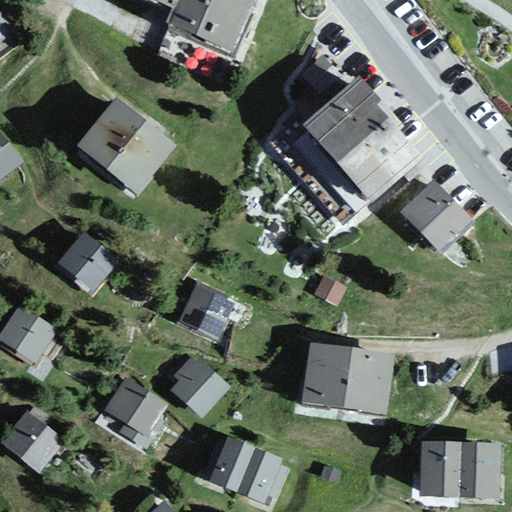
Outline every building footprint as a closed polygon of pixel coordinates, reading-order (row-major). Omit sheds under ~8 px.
[(172,0),(140,0),(167,12),(172,0)] [(250,0),(172,0),(167,12),(160,28),(225,57),(250,0)] [(290,55),(271,36),(254,52),(273,71),(290,55)] [(301,71),(317,89),(340,69),(324,51),(301,71)] [(333,87),(284,129),(346,202),(395,160),(333,87)] [(157,153),(99,103),(56,153),(114,202),(157,153)] [(0,155),(0,174),(8,170),(0,155)] [(420,184),(385,213),(425,259),(459,229),(420,184)] [(106,266),(69,236),(43,267),(80,297),(106,266)] [(223,306),(183,288),(166,328),(206,345),(223,306)] [(48,334),(6,306),(0,314),(0,355),(23,371),(48,334)] [(383,360),(295,348),(287,406),(375,419),(383,360)] [(188,362),(160,393),(190,420),(218,390),(188,362)] [(167,410),(122,383),(101,416),(130,434),(124,442),(141,453),(167,410)] [(55,446),(18,412),(0,431),(0,455),(25,479),(55,446)] [(214,439),(194,485),(252,511),(272,465),(214,439)] [(484,447),(404,446),(403,499),(483,500),(484,447)]
